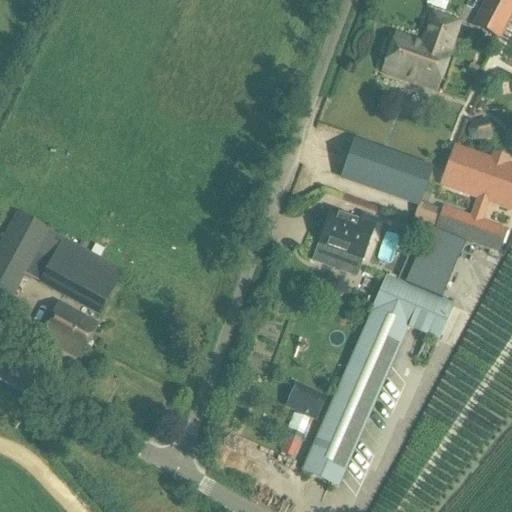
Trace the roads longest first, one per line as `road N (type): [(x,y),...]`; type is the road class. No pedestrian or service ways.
road 1 (unclassified): [(188,480),(350,0)]
road 2 (unclassified): [(188,480),(0,373)]
